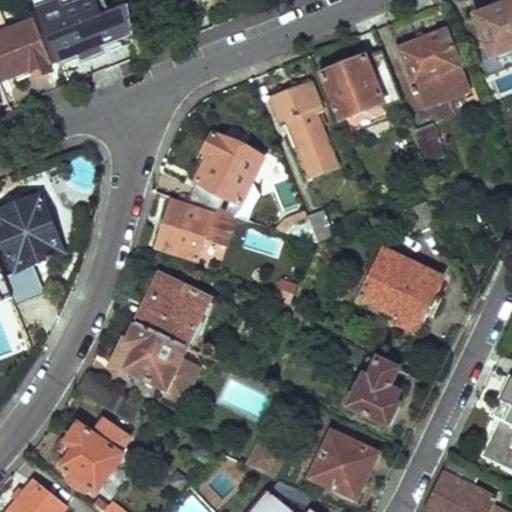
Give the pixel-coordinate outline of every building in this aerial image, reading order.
[(80,0),(40,16),(59,66),(79,58),(81,63),(104,54),(101,48),(124,39),(132,36),(133,33),(132,5),(102,17),(94,0),(80,0)] [(511,3),(477,19),(494,58),(511,50),(511,3)] [(0,65),(5,80),(31,69),(35,79),(50,74),(32,23),(5,32),(0,19),(0,65)] [(463,70),(446,30),(396,50),(422,112),(457,98),(449,76),(463,70)] [(322,76),(340,122),(384,106),(386,109),(401,104),(382,56),(322,76)] [(471,92),(463,70),(449,76),(457,98),(471,92)] [(287,120),(312,178),(335,168),(314,114),(321,111),(311,86),(272,101),(280,122),(287,120)] [(415,137),(427,167),(446,159),(434,129),(415,137)] [(209,156),(188,203),(236,219),(262,160),(211,136),(203,153),(209,156)] [(0,214),(0,239),(14,275),(63,255),(40,199),(0,214)] [(174,201),(158,247),(199,261),(204,243),(226,250),(235,221),(213,215),(174,201)] [(411,210),(422,235),(437,228),(427,203),(411,210)] [(337,238),(324,207),(306,215),(318,246),(337,238)] [(281,224),(278,232),(318,246),(306,215),(305,213),(281,224)] [(385,253),(363,300),(400,319),(399,322),(399,325),(412,332),(416,330),(418,327),(421,329),(443,281),(385,253)] [(162,277),(139,323),(189,347),(212,301),(162,277)] [(281,280),(275,296),(291,301),(297,285),(281,280)] [(139,323),(118,366),(167,391),(173,380),(191,389),(200,370),(182,361),(189,347),(139,323)] [(362,375),(348,404),(390,425),(400,407),(396,405),(401,395),(389,389),(398,370),(378,360),(369,378),(362,375)] [(87,376),(78,392),(101,405),(111,389),(87,376)] [(191,389),(173,380),(167,391),(165,396),(183,405),(191,389)] [(500,424),(483,460),(503,470),(511,470),(511,472),(511,380),(493,421),(500,424)] [(75,450),(61,468),(100,494),(126,456),(81,424),(67,445),(75,450)] [(336,435),(314,480),(359,502),(380,456),(336,435)] [(263,442),(250,465),(275,479),(287,456),(263,442)] [(498,500),(474,489),(480,476),(449,461),(424,511),(492,511),(494,508),(498,500)] [(36,484),(10,511),(65,511),(67,510),(36,484)] [(255,511),(311,511),(310,511),(288,501),(284,506),(269,494),(255,511)] [(95,507),(100,511),(119,511),(112,506),(109,510),(100,502),(95,507)]
